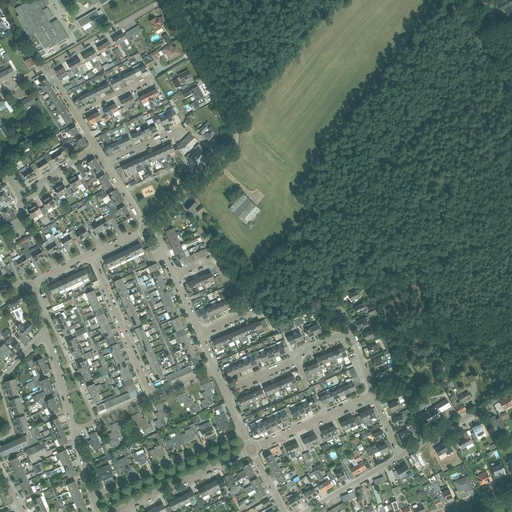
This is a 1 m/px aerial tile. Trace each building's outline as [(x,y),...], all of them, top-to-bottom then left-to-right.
[(42,9),(49,5),(46,0),(41,0),(38,2),(37,0),(36,0),(30,3),(29,1),(20,6),(15,9),(19,16),(17,17),(29,37),(36,33),(44,49),(55,42),(57,44),(68,38),(66,33),(58,20),(51,23),(49,20),(53,17),(48,8),(43,11),(42,9)] [(509,18),(511,16),(511,4),(511,0),(509,0),(498,6),(501,11),(504,9),(505,12),(507,11),(509,14),(507,15),(509,18)] [(81,28),(100,17),(96,10),(77,21),(81,28)] [(0,15),(0,25),(4,23),(5,24),(7,28),(10,26),(8,23),(7,22),(4,17),(2,19),(0,15)] [(154,19),(150,22),(156,32),(162,28),(161,27),(167,24),(162,17),(159,19),(159,18),(155,20),(154,19)] [(127,34),(125,36),(123,33),(118,36),(126,50),(128,48),(133,45),(129,38),(127,34)] [(161,47),(167,44),(171,41),(167,34),(163,36),(165,41),(160,44),(161,47)] [(118,36),(113,40),(116,45),(118,44),(123,51),(126,50),(118,36)] [(109,42),(103,45),(109,55),(112,54),(109,49),(112,48),(111,46),(109,42)] [(164,47),(165,49),(162,51),(164,54),(166,53),(170,59),(179,54),(176,47),(172,49),(171,46),(170,47),(168,44),(164,47)] [(103,45),(98,48),(101,52),(101,54),(105,52),(107,56),(109,59),(111,58),(109,55),(103,45)] [(123,62),(125,60),(125,59),(124,59),(118,49),(116,50),(123,62)] [(97,56),(97,55),(94,50),(89,54),(97,68),(97,69),(100,68),(94,58),(97,56)] [(113,52),(118,60),(114,62),(112,58),(111,58),(113,63),(115,66),(123,62),(116,50),(113,52)] [(25,61),(27,64),(30,69),(35,65),(26,52),(23,54),(27,60),(25,61)] [(147,56),(143,59),(146,65),(149,63),(148,63),(153,60),(154,60),(155,62),(158,60),(156,57),(159,55),(157,52),(151,55),(150,54),(149,55),(147,56)] [(94,69),(97,68),(89,54),(83,57),(86,62),(89,67),(92,65),(94,69)] [(83,65),(82,63),(79,59),(74,62),(81,74),(83,77),(84,76),(83,73),(79,67),(83,65)] [(8,65),(4,67),(11,77),(16,74),(19,73),(16,68),(12,62),(8,65)] [(79,76),(81,74),(74,62),(68,65),(72,71),(74,69),(79,76)] [(140,64),(138,65),(139,68),(142,74),(148,71),(146,67),(145,65),(142,67),(140,64)] [(138,65),(132,68),(134,71),(137,77),(142,74),(139,68),(138,65)] [(4,67),(0,69),(0,70),(6,80),(11,77),(4,67)] [(68,75),(67,73),(64,68),(56,72),(59,77),(58,78),(60,81),(63,79),(62,79),(68,75)] [(179,75),(180,77),(175,80),(172,81),(176,88),(179,86),(181,85),(183,84),(187,82),(186,81),(188,80),(190,82),(193,80),(192,78),(189,70),(179,75)] [(134,71),(128,73),(131,79),(137,77),(134,71)] [(128,73),(123,76),(126,82),(131,79),(128,73)] [(123,76),(117,79),(120,85),(126,82),(123,76)] [(41,83),(44,88),(50,85),(46,79),(41,83)] [(70,89),(71,88),(77,85),(74,79),(70,82),(71,84),(68,86),(64,88),(66,91),(70,89)] [(117,79),(111,82),(112,83),(114,88),(120,85),(117,79)] [(108,84),(102,86),(105,92),(111,89),(108,84)] [(40,98),(43,97),(41,94),(46,91),(47,93),(53,90),(50,85),(44,88),(39,91),(37,93),(40,98)] [(100,95),(105,92),(102,86),(97,89),(100,95)] [(189,87),(180,91),(185,98),(192,94),(197,101),(198,105),(205,102),(203,98),(204,97),(199,89),(198,90),(196,87),(192,90),(191,90),(189,87)] [(80,97),(76,90),(75,88),(70,91),(71,94),(74,93),(77,99),(74,100),(77,106),(83,103),(80,97)] [(97,89),(91,92),(94,98),(100,95),(97,89)] [(156,89),(151,92),(154,99),(160,96),(156,89)] [(56,95),(53,90),(47,93),(51,99),(56,95)] [(88,101),(94,98),(91,92),(86,95),(88,101)] [(154,99),(151,92),(145,95),(150,104),(152,109),(155,107),(153,104),(151,100),(154,99)] [(56,95),(51,99),(47,101),(49,103),(52,101),(54,104),(60,101),(56,95)] [(80,97),(83,103),(88,101),(86,95),(80,97)] [(150,104),(145,95),(140,98),(140,99),(138,101),(144,113),(147,112),(144,107),(150,104)] [(39,107),(42,105),(39,100),(35,102),(32,96),(19,103),(25,113),(28,111),(30,112),(33,110),(33,109),(35,107),(38,105),(39,107)] [(136,102),(135,102),(132,96),(127,98),(130,105),(136,102)] [(1,97),(0,98),(0,111),(2,110),(7,107),(8,109),(11,113),(14,111),(12,107),(10,105),(8,100),(4,103),(1,97)] [(130,105),(127,98),(121,101),(124,108),(130,105)] [(172,99),(169,101),(172,106),(173,108),(174,110),(176,114),(179,112),(174,105),(175,105),(172,99)] [(60,101),(54,104),(57,109),(63,106),(60,101)] [(189,104),(192,111),(198,108),(196,102),(189,104)] [(116,104),(110,107),(113,113),(115,117),(117,116),(121,114),(119,111),(118,108),(116,104)] [(66,111),(63,106),(57,109),(61,114),(66,111)] [(110,107),(104,110),(106,114),(107,116),(113,113),(110,107)] [(166,115),(165,116),(169,123),(174,121),(172,116),(177,115),(174,110),(173,108),(168,110),(170,114),(166,115)] [(66,111),(61,114),(63,118),(59,120),(59,119),(57,120),(56,118),(53,119),(56,124),(69,116),(66,111)] [(102,119),(101,117),(99,112),(93,115),(100,129),(102,128),(99,121),(102,119)] [(154,117),(156,123),(157,123),(158,125),(162,123),(163,126),(169,123),(165,116),(166,115),(165,112),(163,113),(159,115),(158,115),(154,117)] [(97,131),(100,129),(93,115),(87,118),(91,125),(94,123),(96,127),(97,131)] [(67,125),(68,124),(73,122),(69,116),(56,124),(60,129),(62,128),(60,125),(65,122),(67,125)] [(219,133),(211,126),(208,122),(205,126),(200,131),(202,133),(204,135),(204,136),(209,141),(214,135),(215,137),(219,133)] [(158,131),(156,127),(155,125),(154,123),(148,125),(152,134),(158,131)] [(144,130),(147,136),(152,134),(148,125),(143,128),(144,130)] [(4,126),(1,129),(5,137),(9,135),(4,126)] [(68,135),(70,134),(72,137),(79,132),(76,127),(67,132),(68,135)] [(141,139),(147,136),(144,130),(138,133),(141,139)] [(101,136),(100,136),(101,140),(102,139),(105,138),(108,146),(106,147),(108,153),(114,151),(112,145),(109,139),(107,136),(106,133),(105,134),(101,136)] [(132,135),(133,137),(135,142),(141,139),(138,133),(132,135)] [(63,146),(73,140),(71,137),(61,143),(63,146)] [(115,137),(112,138),(114,143),(112,145),(114,151),(120,148),(117,142),(116,140),(115,137)] [(129,137),(123,140),(126,146),(131,143),(129,139),(129,137)] [(77,146),(75,147),(77,150),(87,144),(83,138),(79,141),(75,143),(77,146)] [(73,140),(63,146),(65,149),(74,143),(73,140)] [(123,140),(117,142),(120,148),(126,146),(123,140)] [(172,144),(166,147),(169,154),(168,155),(169,157),(170,158),(172,157),(170,154),(175,152),(175,153),(179,151),(179,150),(177,146),(173,148),(172,144)] [(199,144),(195,149),(197,151),(195,154),(203,162),(204,160),(205,161),(207,159),(207,158),(207,157),(203,152),(205,150),(199,144)] [(58,148),(54,151),(60,161),(65,158),(62,154),(64,152),(62,148),(61,147),(58,148)] [(166,147),(161,149),(164,157),(163,157),(164,159),(165,161),(166,160),(165,156),(168,155),(169,154),(166,147)] [(161,149),(155,152),(158,159),(158,160),(159,163),(161,162),(160,161),(164,159),(163,157),(164,157),(161,149)] [(49,154),(47,155),(50,161),(52,159),(55,164),(60,161),(54,151),(52,151),(50,153),(49,154)] [(155,152),(150,154),(153,162),(152,162),(154,165),(156,165),(159,163),(158,160),(158,159),(155,152)] [(150,154),(144,157),(147,164),(147,165),(148,168),(150,167),(151,167),(150,163),(152,162),(153,162),(150,154)] [(190,154),(186,158),(190,165),(193,162),(198,166),(199,166),(202,164),(201,164),(203,162),(195,154),(192,156),(190,154)] [(44,156),(39,159),(40,160),(41,162),(46,170),(51,167),(48,162),(50,161),(47,155),(44,157),(44,156)] [(144,157),(139,159),(142,167),(141,167),(143,170),(145,170),(143,166),(147,165),(147,164),(144,157)] [(2,158),(0,159),(0,162),(5,170),(8,168),(2,158)] [(90,166),(92,169),(99,164),(95,159),(86,164),(88,167),(90,166)] [(139,159),(133,162),(136,169),(137,173),(139,172),(143,170),(141,167),(142,167),(139,159)] [(35,163),(33,164),(34,166),(36,169),(38,168),(41,173),(46,170),(41,162),(36,164),(35,163)] [(133,162),(128,164),(131,172),(130,172),(132,175),(134,175),(132,171),(136,169),(133,162)] [(31,168),(27,170),(32,179),(37,176),(34,171),(36,169),(34,166),(33,164),(30,166),(31,168)] [(102,170),(99,164),(92,169),(89,170),(92,174),(93,174),(89,177),(91,180),(96,177),(94,175),(102,170)] [(128,164),(122,167),(125,174),(126,178),(128,177),(127,174),(130,172),(131,172),(128,164)] [(21,171),(19,173),(22,178),(24,177),(27,182),(32,179),(27,170),(25,168),(21,170),(21,171)] [(72,178),(78,187),(82,184),(83,186),(86,184),(85,183),(83,179),(80,180),(77,175),(72,178)] [(105,175),(101,177),(98,179),(102,185),(109,180),(105,175)] [(76,188),(78,187),(72,178),(68,181),(71,186),(68,187),(72,193),(73,194),(75,192),(75,191),(77,190),(76,188)] [(112,186),(109,180),(102,185),(105,190),(112,186)] [(69,194),(72,193),(68,187),(66,189),(63,184),(58,187),(64,195),(68,193),(69,194)] [(59,198),(64,195),(58,187),(54,190),(57,195),(54,196),(57,199),(58,201),(60,200),(59,198)] [(96,199),(101,196),(106,193),(104,190),(94,196),(96,199)] [(115,190),(111,193),(107,195),(106,193),(101,196),(103,199),(106,198),(109,202),(118,196),(115,190)] [(8,197),(7,194),(0,198),(0,204),(1,207),(8,202),(9,202),(13,200),(10,195),(8,197)] [(254,225),(252,223),(257,217),(255,216),(260,210),(256,206),(248,198),(243,194),(229,209),(234,213),(242,221),(246,225),(245,226),(250,230),(254,225)] [(58,201),(57,199),(54,201),(51,196),(47,199),(52,207),(56,205),(57,207),(60,205),(58,201)] [(109,210),(110,212),(116,209),(117,208),(116,206),(122,202),(118,196),(109,202),(108,203),(111,208),(109,210)] [(47,210),(52,207),(47,199),(42,202),(45,207),(43,208),(46,214),(48,212),(47,210)] [(185,207),(191,213),(198,205),(192,200),(185,207)] [(2,215),(11,210),(9,208),(11,207),(9,202),(8,202),(1,207),(0,207),(0,213),(1,213),(2,215)] [(43,215),(46,214),(43,208),(40,210),(37,205),(33,208),(38,216),(42,213),(43,215)] [(118,211),(121,216),(128,212),(125,206),(118,211)] [(202,206),(196,210),(200,215),(201,214),(203,217),(207,213),(205,211),(206,210),(202,206)] [(33,219),(38,216),(33,208),(28,210),(31,215),(28,217),(32,222),(34,221),(33,219)] [(12,212),(11,210),(2,215),(4,217),(3,218),(5,223),(17,216),(14,211),(12,212)] [(132,218),(128,212),(121,216),(125,222),(132,218)] [(100,220),(105,228),(110,226),(107,222),(114,218),(110,213),(104,216),(105,217),(100,220)] [(101,231),(96,223),(92,225),(89,220),(86,222),(91,231),(94,229),(96,234),(101,231)] [(101,231),(105,228),(100,220),(96,223),(101,231)] [(84,228),(80,230),(85,239),(89,236),(86,231),(89,230),(84,222),(82,224),(84,228)] [(80,241),(85,239),(80,230),(75,233),(71,226),(69,228),(71,231),(74,237),(76,235),(80,241)] [(199,227),(196,229),(208,244),(212,242),(199,227)] [(166,232),(168,238),(176,234),(176,235),(180,233),(179,232),(176,233),(173,228),(166,232)] [(72,238),(74,237),(71,231),(68,233),(69,234),(65,237),(70,246),(74,243),(72,238)] [(182,239),(182,237),(180,233),(176,235),(176,234),(168,238),(171,243),(179,240),(179,241),(182,239)] [(57,245),(59,243),(56,238),(53,234),(51,235),(52,237),(47,239),(50,244),(56,252),(60,250),(57,245)] [(70,246),(65,237),(63,235),(59,237),(56,238),(59,243),(62,242),(65,248),(70,246)] [(179,240),(171,243),(173,249),(181,246),(181,247),(185,245),(184,243),(181,245),(179,241),(179,240)] [(36,262),(40,259),(34,248),(29,251),(29,250),(27,248),(29,247),(26,243),(22,245),(25,250),(30,257),(32,256),(36,262)] [(34,248),(40,259),(45,257),(42,252),(45,250),(41,245),(40,243),(38,245),(34,248)] [(51,255),(56,252),(50,244),(46,246),(44,243),(41,245),(45,250),(47,249),(51,255)] [(144,252),(143,250),(140,244),(134,247),(138,255),(144,252)] [(183,251),(181,247),(181,246),(173,249),(176,255),(184,252),(184,253),(187,251),(187,249),(183,251)] [(134,247),(128,249),(132,257),(138,255),(134,247)] [(132,257),(128,249),(122,252),(126,260),(132,257)] [(30,257),(25,250),(22,251),(25,255),(21,258),(26,266),(30,264),(27,259),(30,257)] [(122,252),(117,255),(120,263),(126,260),(122,252)] [(178,261),(184,258),(186,258),(184,253),(184,252),(176,255),(178,261)] [(117,255),(111,258),(115,266),(120,263),(117,255)] [(21,269),(26,266),(21,258),(16,260),(16,261),(15,260),(13,261),(15,267),(19,265),(21,269)] [(109,269),(115,266),(111,258),(105,260),(109,269)] [(151,273),(158,270),(156,264),(148,267),(151,273)] [(6,266),(0,269),(0,275),(1,276),(9,271),(6,266)] [(85,270),(79,273),(82,281),(89,278),(85,270)] [(161,275),(158,270),(151,273),(153,279),(161,275)] [(77,284),(82,281),(79,273),(73,276),(77,284)] [(210,283),(214,280),(215,280),(213,278),(211,273),(205,275),(209,283),(210,283)] [(156,284),(163,281),(161,275),(153,279),(156,284)] [(205,275),(199,278),(203,285),(204,285),(208,283),(209,287),(211,286),(210,283),(209,283),(205,275)] [(71,286),(77,284),(73,276),(67,278),(71,286)] [(67,278),(61,281),(65,289),(71,286),(67,278)] [(199,278),(194,280),(197,288),(198,288),(202,286),(204,289),(205,289),(204,285),(203,285),(199,278)] [(114,282),(117,288),(124,284),(122,279),(114,282)] [(199,291),(198,288),(197,288),(194,280),(188,283),(191,291),(196,288),(198,292),(199,291)] [(59,292),(65,289),(61,281),(55,284),(59,292)] [(166,287),(163,281),(156,284),(158,290),(166,287)] [(49,287),(51,290),(52,293),(53,295),(59,292),(55,284),(49,287)] [(127,290),(124,284),(117,288),(119,293),(127,290)] [(168,292),(166,287),(158,290),(155,291),(158,297),(160,296),(168,292)] [(119,293),(121,299),(129,296),(127,290),(119,293)] [(352,301),(356,299),(360,298),(358,294),(360,293),(359,290),(349,295),(352,301)] [(94,291),(86,294),(89,300),(97,297),(94,291)] [(163,301),(171,298),(168,292),(160,296),(163,301)] [(132,301),(129,296),(121,299),(124,305),(132,301)] [(97,297),(89,300),(91,306),(99,302),(97,297)] [(221,312),(227,309),(223,301),(224,301),(223,297),(221,298),(222,302),(219,303),(218,304),(221,312)] [(173,303),(171,298),(163,301),(165,307),(173,303)] [(223,301),(227,309),(233,307),(229,299),(224,301),(223,301)] [(215,314),(221,312),(218,304),(219,303),(217,300),(215,301),(217,304),(213,306),(212,306),(215,314)] [(8,305),(11,312),(14,310),(13,307),(19,304),(18,301),(10,304),(8,305)] [(134,307),(132,301),(124,305),(126,310),(134,307)] [(99,302),(91,306),(94,311),(101,308),(99,302)] [(173,303),(165,307),(168,313),(176,309),(173,303)] [(212,306),(213,306),(211,303),(209,303),(211,307),(207,309),(206,309),(210,317),(215,314),(212,306)] [(357,314),(362,312),(365,311),(364,307),(365,306),(364,303),(355,307),(357,314)] [(210,317),(206,309),(207,309),(205,305),(204,306),(205,309),(200,311),(199,309),(196,311),(199,318),(202,316),(204,319),(210,317)] [(126,310),(129,316),(137,313),(134,307),(126,310)] [(96,317),(104,313),(101,308),(94,311),(96,317)] [(178,315),(176,309),(168,313),(170,318),(178,315)] [(60,318),(57,319),(60,325),(66,322),(72,319),(71,317),(65,319),(64,317),(65,316),(64,313),(63,313),(58,315),(60,318)] [(106,319),(104,313),(96,317),(99,322),(106,319)] [(139,318),(137,313),(129,316),(131,322),(139,318)] [(171,321),(174,326),(182,323),(179,317),(171,321)] [(360,328),(365,326),(368,325),(366,321),(368,320),(367,317),(357,321),(360,328)] [(142,324),(139,318),(131,322),(134,327),(142,324)] [(101,328),(109,325),(106,319),(99,322),(101,328)] [(256,332),(258,335),(265,332),(263,329),(268,327),(265,320),(260,322),(260,321),(254,323),(257,331),(256,332)] [(29,322),(25,326),(21,323),(17,328),(20,331),(25,336),(34,327),(29,322)] [(66,322),(60,325),(62,331),(69,328),(66,322)] [(184,329),(182,323),(174,326),(176,332),(184,329)] [(254,323),(248,326),(251,334),(250,334),(252,338),(258,335),(256,332),(257,331),(254,323)] [(285,332),(283,328),(288,326),(287,323),(282,326),(279,327),(282,333),(285,332)] [(315,335),(312,327),(310,324),(304,326),(309,337),(315,335)] [(69,328),(62,331),(65,336),(69,334),(71,334),(70,331),(73,329),(76,328),(75,325),(69,328)] [(111,330),(109,325),(101,328),(104,334),(111,330)] [(296,332),(293,333),(294,336),(297,343),(303,340),(301,337),(304,335),(300,325),(297,327),(299,330),(296,332)] [(312,327),(315,335),(321,332),(318,325),(312,327)] [(135,330),(137,336),(145,332),(143,326),(135,330)] [(246,336),(244,337),(246,340),(248,339),(246,336),(250,334),(251,334),(248,326),(242,328),(246,336)] [(242,328),(236,331),(240,339),(239,339),(241,343),(242,342),(241,338),(244,337),(246,336),(242,328)] [(184,329),(176,332),(179,338),(186,334),(184,329)] [(4,338),(13,347),(17,351),(21,347),(15,341),(14,343),(8,337),(11,334),(7,330),(2,335),(4,338)] [(70,348),(79,343),(77,338),(82,335),(87,333),(86,330),(75,335),(76,338),(67,342),(70,348)] [(106,339),(114,336),(111,330),(104,334),(106,339)] [(373,330),(368,332),(364,334),(367,340),(374,337),(373,334),(375,333),(373,330)] [(240,339),(236,331),(231,334),(234,341),(233,342),(235,345),(236,344),(235,341),(239,339),(240,339)] [(140,341),(148,338),(145,332),(137,336),(140,341)] [(189,340),(186,334),(179,338),(181,343),(189,340)] [(234,341),(231,334),(225,336),(228,344),(227,344),(229,348),(231,347),(229,343),(233,342),(234,341)] [(109,345),(112,344),(116,342),(114,336),(106,339),(101,342),(98,343),(99,346),(102,345),(102,344),(106,343),(107,346),(109,345)] [(223,346),(227,344),(228,344),(225,336),(219,339),(222,346),(221,347),(223,350),(225,350),(223,346)] [(294,336),(288,338),(289,341),(291,345),(297,343),(294,336)] [(142,347),(150,343),(148,338),(140,341),(142,347)] [(218,352),(223,350),(221,347),(222,346),(219,339),(213,341),(218,352)] [(191,346),(189,340),(181,343),(184,349),(191,346)] [(281,341),(277,343),(278,347),(277,347),(281,355),(287,352),(285,348),(288,347),(286,342),(285,340),(283,341),(281,341)] [(145,352),(152,349),(156,348),(153,342),(150,343),(142,347),(145,352)] [(13,351),(10,348),(5,343),(0,348),(0,357),(1,356),(4,360),(13,351)] [(79,343),(70,348),(71,350),(70,351),(71,353),(72,353),(82,349),(79,343)] [(275,344),(271,346),(273,349),(272,350),(275,357),(281,355),(277,347),(278,347),(277,343),(275,344)] [(371,354),(382,349),(380,345),(379,346),(378,343),(368,347),(371,354)] [(109,347),(112,353),(120,350),(117,344),(109,347)] [(194,351),(191,346),(184,349),(186,355),(194,351)] [(269,346),(265,348),(267,352),(266,352),(269,360),(275,357),(272,350),(273,349),(271,346),(269,346)] [(344,347),(338,350),(341,357),(340,358),(342,361),(344,360),(342,357),(347,355),(344,347)] [(259,351),(256,352),(259,359),(261,358),(263,362),(269,360),(266,352),(267,352),(265,348),(263,349),(265,353),(261,354),(259,351)] [(84,355),(85,357),(91,355),(90,352),(84,355),(82,349),(72,353),(75,359),(84,355)] [(147,358),(155,355),(152,349),(145,352),(147,358)] [(122,355),(120,350),(112,353),(114,359),(122,355)] [(338,350),(332,352),(335,360),(336,364),(338,363),(342,361),(340,358),(341,357),(338,350)] [(196,357),(194,351),(186,355),(182,356),(184,359),(187,357),(188,360),(196,357)] [(250,359),(249,360),(252,367),(258,365),(256,360),(259,359),(256,352),(252,354),(254,357),(250,359)] [(332,352),(327,355),(330,362),(329,362),(331,366),(336,364),(335,360),(332,352)] [(117,364),(125,361),(122,355),(114,359),(113,360),(115,365),(117,364)] [(149,364),(157,360),(155,355),(147,358),(149,364)] [(327,355),(321,357),(324,364),(324,365),(325,368),(327,368),(325,364),(329,362),(330,362),(327,355)] [(244,362),(243,362),(246,370),(252,367),(249,360),(250,359),(248,356),(246,356),(248,360),(244,362)] [(376,367),(380,365),(383,364),(382,360),(383,359),(382,356),(373,360),(376,367)] [(190,366),(191,366),(199,363),(196,357),(188,360),(184,362),(187,368),(187,367),(190,366)] [(321,357),(316,359),(317,363),(321,371),(320,371),(321,374),(323,374),(322,370),(325,368),(324,365),(324,364),(321,357)] [(238,364),(237,365),(241,372),(246,370),(243,362),(244,362),(242,358),(240,359),(242,362),(238,364)] [(35,359),(28,362),(29,366),(30,368),(34,366),(36,365),(37,369),(45,365),(42,359),(36,361),(35,359)] [(87,360),(77,364),(80,370),(89,366),(90,366),(87,360)] [(152,369),(160,366),(157,360),(149,364),(152,369)] [(127,367),(125,361),(117,364),(119,370),(127,367)] [(232,367),(231,367),(235,375),(241,372),(237,365),(238,364),(236,361),(235,361),(236,365),(232,367)] [(229,364),(224,366),(225,370),(229,377),(235,375),(231,367),(232,367),(231,363),(229,364)] [(317,363),(312,365),(315,373),(314,373),(316,377),(317,376),(316,373),(320,371),(321,371),(317,363)] [(38,375),(32,378),(33,382),(41,378),(39,376),(48,372),(45,365),(37,369),(39,372),(37,373),(38,375)] [(308,371),(305,372),(308,380),(312,378),(311,375),(314,373),(315,373),(312,365),(306,368),(308,371)] [(91,372),(89,366),(80,370),(83,376),(89,373),(91,372)] [(162,372),(160,366),(152,369),(154,375),(162,372)] [(127,367),(119,370),(122,376),(129,372),(127,367)] [(380,380),(384,378),(387,377),(386,374),(388,373),(386,370),(377,374),(380,380)] [(129,372),(122,376),(120,376),(122,382),(124,381),(132,378),(129,372)] [(162,372),(154,375),(157,381),(165,377),(162,372)] [(92,379),(89,373),(83,376),(85,382),(92,379)] [(293,375),(287,378),(291,386),(292,389),(298,387),(298,386),(297,384),(302,381),(301,379),(296,381),(293,375)] [(473,375),(467,377),(470,383),(476,381),(473,375)] [(33,382),(28,384),(30,390),(36,388),(40,386),(41,385),(42,389),(51,385),(48,378),(42,381),(41,378),(33,382)] [(134,384),(132,378),(124,381),(127,387),(134,384)] [(287,378),(282,381),(285,388),(284,389),(286,392),(288,392),(291,390),(292,389),(291,386),(287,378)] [(350,380),(346,381),(348,385),(347,385),(350,393),(356,390),(355,387),(354,385),(353,383),(354,382),(353,382),(352,379),(350,380)] [(6,388),(7,390),(17,387),(15,380),(6,382),(7,388),(6,388)] [(282,381),(276,383),(279,391),(278,391),(280,395),(282,394),(286,392),(284,389),(285,388),(282,381)] [(342,387),(341,388),(345,395),(350,393),(347,385),(348,385),(346,381),(345,382),(346,386),(342,387)] [(211,390),(214,388),(211,382),(201,386),(203,389),(204,388),(205,392),(211,390)] [(276,383),(270,386),(273,393),(272,394),(274,397),(276,397),(280,395),(278,391),(279,391),(276,383)] [(90,393),(97,390),(102,387),(101,385),(96,387),(94,384),(88,387),(90,393)] [(134,384),(127,387),(129,393),(137,389),(134,384)] [(337,390),(336,390),(339,398),(345,395),(341,388),(342,387),(341,384),(339,385),(341,388),(337,390)] [(36,395),(32,397),(35,403),(39,401),(46,398),(45,395),(54,391),(51,385),(42,389),(44,392),(43,392),(36,395)] [(270,386),(264,388),(267,396),(266,396),(268,400),(270,399),(269,396),(272,394),(273,393),(270,386)] [(333,387),(330,389),(332,392),(331,393),(334,400),(339,398),(336,390),(337,390),(335,386),(334,387),(333,387)] [(17,387),(7,390),(7,391),(8,391),(10,396),(11,398),(19,396),(19,394),(17,387)] [(262,389),(256,392),(259,399),(258,400),(260,403),(262,403),(260,399),(265,397),(262,389)] [(326,395),(325,395),(328,403),(334,400),(331,393),(332,392),(330,389),(329,389),(328,390),(329,393),(326,395)] [(99,395),(97,390),(90,393),(93,398),(99,395)] [(205,392),(201,394),(202,397),(203,396),(205,400),(211,397),(211,398),(214,396),(211,390),(205,392)] [(324,396),(320,398),(321,400),(323,405),(328,403),(325,395),(326,395),(324,391),(323,392),(324,396)] [(259,399),(256,392),(250,394),(253,402),(252,402),(254,406),(256,405),(254,402),(258,400),(259,399)] [(458,398),(460,402),(462,402),(471,397),(468,392),(458,398)] [(189,399),(188,397),(187,397),(186,393),(177,397),(180,404),(183,402),(189,399)] [(250,394),(244,397),(248,405),(247,405),(248,408),(250,408),(249,404),(252,402),(253,402),(250,394)] [(99,395),(93,398),(95,404),(102,401),(99,395)] [(312,396),(313,397),(308,399),(309,402),(308,402),(312,410),(317,407),(315,403),(318,402),(315,395),(312,396)] [(398,404),(400,403),(400,404),(405,401),(403,395),(399,397),(400,400),(389,405),(392,411),(400,408),(398,404)] [(12,407),(12,408),(22,405),(20,398),(19,396),(11,398),(11,400),(13,406),(12,407)] [(214,404),(211,398),(211,397),(205,400),(201,402),(202,404),(203,404),(205,408),(214,404)] [(248,405),(244,397),(238,399),(242,407),(247,405),(248,405)] [(503,410),(511,405),(511,402),(509,397),(499,403),(503,410)] [(46,398),(39,401),(41,405),(41,404),(44,410),(48,408),(57,404),(54,398),(47,401),(46,398)] [(183,402),(186,408),(189,407),(195,404),(194,402),(193,402),(191,398),(189,399),(183,402)] [(309,402),(308,399),(307,398),(302,401),(303,404),(302,405),(306,413),(312,410),(308,402),(309,402)] [(450,406),(448,402),(446,400),(445,400),(434,407),(434,408),(424,414),(429,423),(436,419),(436,418),(438,417),(439,418),(440,417),(438,413),(447,408),(450,406)] [(303,404),(302,401),(300,402),(301,405),(298,407),(297,407),(300,415),(306,413),(302,405),(303,404)] [(168,409),(167,407),(165,402),(155,406),(156,409),(157,409),(159,412),(159,413),(165,410),(168,409)] [(457,405),(455,407),(459,414),(466,410),(462,402),(460,402),(458,403),(458,405),(457,405)] [(195,404),(189,407),(191,414),(198,411),(201,410),(201,409),(200,407),(199,407),(197,403),(195,404)] [(294,418),(300,415),(297,407),(298,407),(296,403),(294,404),(296,408),(292,410),(290,406),(287,408),(290,414),(292,413),(294,418)] [(50,414),(43,417),(45,421),(47,420),(52,418),(51,415),(60,411),(57,404),(48,408),(50,411),(49,412),(50,414)] [(15,415),(16,417),(24,414),(24,412),(22,405),(12,408),(12,409),(13,409),(15,415)] [(217,416),(214,417),(216,420),(218,425),(220,424),(222,430),(229,427),(226,419),(227,418),(224,413),(222,408),(218,410),(216,411),(215,411),(217,416)] [(287,416),(290,414),(287,408),(283,409),(284,413),(281,414),(280,415),(283,423),(289,420),(287,416)] [(372,409),(366,412),(370,419),(371,418),(376,416),(374,413),(375,413),(374,412),(373,409),(372,409)] [(167,417),(165,410),(159,413),(159,412),(155,414),(156,417),(157,416),(158,420),(164,418),(165,418),(167,417)] [(405,418),(403,415),(409,413),(408,410),(402,412),(403,415),(393,419),(396,426),(404,422),(403,419),(405,418)] [(277,425),(283,423),(280,415),(281,414),(279,411),(277,412),(279,415),(275,417),(274,418),(277,425)] [(505,411),(499,414),(502,421),(508,418),(505,411)] [(366,412),(360,414),(362,419),(363,422),(365,425),(371,423),(370,419),(366,412)] [(143,420),(143,419),(142,417),(141,417),(139,413),(130,417),(133,424),(136,423),(136,422),(143,420)] [(17,425),(17,426),(27,423),(25,416),(24,414),(16,417),(17,419),(16,419),(18,424),(17,425)] [(274,418),(275,417),(273,414),(271,414),(273,418),(269,420),(268,420),(272,428),(277,425),(274,418)] [(498,431),(504,428),(497,414),(487,420),(492,430),(496,428),(498,431)] [(266,430),(272,428),(268,420),(269,420),(267,416),(266,417),(267,420),(263,422),(262,423),(266,430)] [(53,420),(47,423),(49,429),(61,424),(58,418),(53,420)] [(136,422),(136,423),(139,429),(142,428),(142,427),(148,425),(147,422),(146,422),(145,418),(143,419),(143,420),(136,422)] [(164,418),(158,420),(154,422),(155,425),(157,424),(158,428),(167,424),(165,418),(164,418)] [(357,425),(355,422),(353,418),(347,420),(351,428),(357,425)] [(260,433),(266,430),(262,423),(263,422),(262,419),(260,420),(256,422),(258,425),(257,425),(260,433)] [(344,430),(351,428),(347,420),(341,423),(344,430)] [(254,436),(260,433),(257,425),(258,425),(256,422),(256,421),(254,422),(256,426),(251,428),(254,436)] [(118,430),(121,429),(118,422),(108,427),(110,429),(111,429),(112,433),(118,430)] [(215,433),(210,422),(199,426),(205,438),(215,433)] [(27,423),(17,426),(18,427),(19,427),(20,433),(26,431),(29,431),(29,430),(27,423)] [(49,429),(49,430),(51,436),(63,430),(61,424),(49,429)] [(150,424),(148,425),(142,427),(142,428),(145,434),(154,430),(153,427),(152,428),(150,424)] [(198,433),(194,424),(190,426),(191,429),(185,432),(186,434),(182,435),(186,443),(190,441),(191,442),(197,439),(195,434),(198,433)] [(408,432),(410,432),(416,429),(418,434),(422,432),(418,425),(414,427),(412,424),(411,425),(407,427),(408,429),(399,433),(402,440),(410,436),(408,432)] [(476,438),(484,433),(479,425),(471,430),(476,438)] [(334,426),(328,429),(332,436),(333,439),(333,440),(339,437),(338,433),(336,431),(334,426)] [(328,429),(322,432),(324,436),(326,439),(327,442),(333,439),(332,436),(328,429)] [(63,430),(51,436),(54,441),(66,436),(63,430)] [(118,438),(121,437),(118,430),(112,433),(108,434),(109,437),(110,437),(112,440),(118,438)] [(373,431),(368,433),(366,434),(365,434),(362,436),(359,437),(360,440),(371,435),(373,438),(374,437),(376,440),(384,437),(381,430),(375,433),(373,431)] [(32,438),(29,431),(26,431),(27,435),(20,439),(19,438),(18,438),(22,448),(29,445),(27,440),(32,438)] [(82,438),(86,447),(90,445),(89,444),(91,444),(93,448),(96,447),(97,449),(102,447),(95,432),(89,435),(92,441),(89,443),(86,436),(82,438)] [(461,450),(472,444),(465,432),(461,434),(464,439),(457,443),(461,450)] [(165,455),(162,449),(165,447),(162,441),(158,433),(149,437),(150,439),(152,438),(152,439),(156,437),(160,445),(154,448),(154,449),(149,452),(152,459),(158,456),(159,458),(165,455)] [(166,442),(167,444),(169,449),(174,446),(176,449),(181,446),(180,445),(183,444),(181,440),(178,433),(175,434),(177,437),(166,442)] [(309,437),(313,445),(319,442),(315,435),(309,437)] [(66,436),(54,441),(57,447),(69,442),(66,436)] [(310,446),(313,445),(309,437),(303,440),(305,445),(307,447),(308,451),(311,450),(310,446)] [(12,442),(15,451),(22,448),(18,438),(17,439),(17,440),(12,442)] [(112,448),(116,446),(121,445),(118,438),(112,440),(108,442),(109,445),(110,444),(112,448)] [(9,454),(15,451),(12,442),(6,445),(6,444),(5,444),(9,454)] [(300,450),(299,447),(297,443),(292,445),(297,456),(302,454),(300,450)] [(0,452),(2,457),(7,455),(9,454),(5,444),(3,445),(4,446),(0,447),(0,452)] [(375,446),(372,447),(366,450),(367,453),(368,454),(369,456),(380,451),(381,454),(389,451),(386,444),(377,448),(375,446)] [(440,459),(453,453),(449,444),(435,450),(440,459)] [(290,459),(297,456),(292,445),(286,448),(289,455),(288,456),(290,459)] [(58,454),(55,455),(58,461),(60,460),(61,460),(69,456),(66,450),(58,454)] [(132,455),(133,458),(135,462),(138,461),(140,466),(146,463),(146,462),(149,460),(146,454),(145,454),(144,452),(143,450),(132,455)] [(356,450),(352,453),(353,455),(354,457),(356,460),(357,462),(362,471),(366,469),(364,464),(357,453),(356,450)] [(12,467),(20,463),(18,458),(24,455),(23,452),(15,455),(16,458),(10,461),(12,467)] [(109,454),(111,460),(113,463),(115,468),(118,467),(121,473),(131,469),(126,458),(117,461),(113,452),(109,454)] [(423,470),(414,453),(409,455),(418,472),(423,470)] [(275,460),(279,459),(278,457),(274,459),(272,454),(265,458),(268,463),(275,460)] [(349,464),(345,455),(340,457),(345,466),(349,464)] [(69,456),(61,460),(63,466),(71,462),(69,456)] [(277,464),(275,460),(268,463),(271,469),(278,465),(278,466),(281,464),(281,462),(277,464)] [(354,467),(350,469),(352,471),(354,476),(362,471),(357,462),(356,460),(352,462),(354,467)] [(71,462),(63,466),(66,472),(74,468),(71,462)] [(12,467),(15,473),(23,469),(20,463),(12,467)] [(494,476),(504,473),(500,463),(490,467),(494,476)] [(237,475),(238,477),(252,469),(249,464),(243,467),(244,470),(240,472),(241,473),(237,475)] [(335,474),(337,478),(340,482),(347,478),(343,473),(346,471),(342,464),(336,468),(339,472),(335,474)] [(407,476),(412,474),(406,464),(401,467),(407,476)] [(98,469),(96,470),(101,482),(104,480),(102,477),(104,476),(106,479),(114,476),(109,465),(104,467),(98,470),(98,469)] [(278,465),(271,469),(273,474),(280,470),(281,471),(284,469),(284,467),(280,469),(278,466),(278,465)] [(407,476),(401,467),(396,470),(401,479),(407,476)] [(68,478),(62,480),(64,483),(72,480),(70,477),(77,474),(74,468),(66,472),(68,478)] [(15,473),(18,479),(26,475),(23,469),(15,473)] [(255,475),(252,469),(238,477),(240,480),(247,475),(249,478),(255,475)] [(283,474),(281,471),(280,470),(273,474),(276,479),(283,476),(284,476),(287,474),(286,473),(283,474)] [(324,478),(321,480),(327,490),(332,487),(330,482),(328,480),(330,479),(330,480),(334,478),(330,471),(326,474),(328,476),(324,478)] [(479,486),(490,482),(486,471),(475,475),(479,486)] [(279,485),(284,482),(286,481),(287,482),(290,480),(289,478),(287,474),(284,476),(283,476),(276,479),(279,485)] [(18,479),(20,485),(28,481),(26,475),(18,479)] [(321,493),(327,490),(321,480),(319,477),(319,476),(318,475),(315,477),(320,485),(318,486),(321,493)] [(465,490),(474,487),(468,475),(454,482),(458,492),(464,489),(465,490)] [(373,479),(375,484),(381,482),(382,484),(385,483),(383,476),(373,479)] [(220,489),(226,486),(227,487),(229,486),(228,483),(226,480),(226,479),(223,480),(222,478),(216,481),(220,489)] [(246,492),(260,484),(257,478),(251,482),(252,485),(244,489),(245,492),(246,492)] [(72,480),(64,483),(65,486),(67,485),(70,491),(78,488),(75,481),(73,482),(72,480)] [(294,480),(288,483),(286,484),(289,489),(291,488),(296,485),(295,483),(294,480)] [(435,480),(430,483),(441,504),(446,502),(446,500),(441,491),(435,480)] [(20,485),(23,491),(31,487),(28,481),(20,485)] [(216,481),(210,483),(214,491),(220,489),(216,481)] [(231,481),(228,483),(229,486),(231,490),(237,487),(235,485),(233,486),(231,481)] [(208,494),(214,491),(210,483),(204,486),(208,494)] [(425,486),(437,507),(441,504),(430,483),(425,486)] [(263,489),(260,484),(246,492),(247,494),(255,490),(257,493),(263,489)] [(377,504),(381,503),(375,484),(371,485),(377,504)] [(309,485),(307,487),(313,498),(318,495),(316,491),(314,488),(311,489),(309,485)] [(31,487),(23,491),(26,497),(32,494),(34,497),(41,493),(40,490),(37,492),(34,486),(31,487)] [(200,493),(198,494),(202,502),(204,501),(203,497),(208,494),(204,486),(198,489),(200,493)] [(308,501),(313,498),(307,487),(305,488),(307,492),(304,494),(308,501)] [(78,488),(70,491),(73,497),(81,494),(78,488)] [(446,500),(452,498),(448,488),(441,491),(446,500)] [(266,495),(263,489),(257,493),(260,498),(266,495)] [(193,491),(187,494),(191,502),(196,499),(199,504),(201,502),(202,502),(198,494),(195,495),(193,491)] [(353,491),(341,496),(343,503),(356,497),(353,491)] [(32,500),(35,507),(43,503),(41,497),(43,496),(41,493),(34,497),(35,499),(32,500)] [(81,494),(73,497),(75,503),(83,499),(81,494)] [(191,502),(187,494),(181,497),(185,505),(191,502)] [(292,508),(298,505),(294,497),(292,494),(289,496),(291,499),(288,501),(292,508)] [(294,497),(298,505),(303,502),(299,494),(294,497)] [(181,497),(175,500),(179,508),(185,505),(181,497)] [(83,499),(75,503),(78,509),(86,505),(83,499)] [(171,506),(168,507),(170,511),(173,511),(179,508),(175,500),(169,503),(171,506)] [(413,511),(425,511),(421,502),(411,506),(413,511)] [(35,507),(37,511),(38,511),(46,509),(43,503),(35,507)] [(327,511),(343,511),(342,508),(345,507),(343,503),(326,510),(327,511)]
